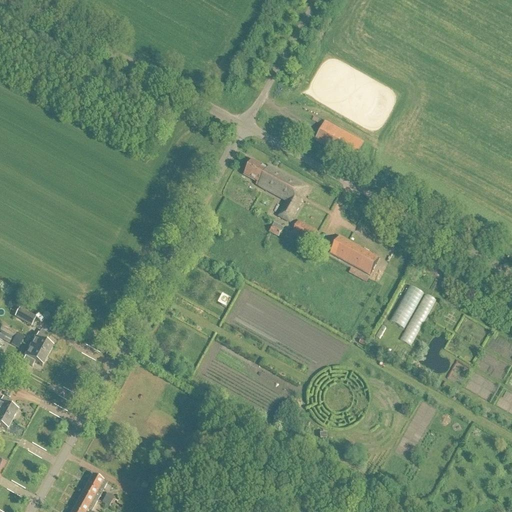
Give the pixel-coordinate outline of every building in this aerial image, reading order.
[(317,139),(357,159),(365,143),(325,123),(317,139)] [(290,224),(309,190),(269,168),(267,171),(252,162),(244,176),(258,184),(256,187),(286,203),(278,218),(290,224)] [(312,246),(319,234),(298,222),(291,234),(312,246)] [(270,234),(279,239),(284,229),(274,224),(270,234)] [(380,260),(339,238),(330,256),(370,278),(380,260)] [(416,346),(437,298),(409,286),(393,322),(407,328),(402,340),(416,346)] [(35,319),(19,310),(15,318),(31,327),(35,319)] [(30,349),(47,358),(52,349),(45,345),(47,341),(44,339),(46,335),(41,332),(39,336),(38,336),(35,340),(35,339),(30,349)] [(24,339),(17,335),(14,340),(21,344),(24,339)] [(9,345),(12,339),(6,336),(3,342),(9,345)] [(18,350),(21,344),(14,340),(11,346),(18,350)] [(41,368),(47,358),(30,349),(24,358),(21,357),(19,361),(32,368),(34,364),(41,368)] [(0,372),(4,375),(14,358),(5,352),(0,360),(0,372)] [(0,415),(12,422),(18,412),(10,408),(12,404),(0,397),(0,415)] [(0,428),(6,432),(12,422),(0,415),(0,428)] [(82,493),(97,502),(104,490),(107,484),(92,476),(88,484),(82,493)] [(91,511),(97,502),(82,493),(78,502),(73,511),(75,511),(91,511)] [(156,504),(149,500),(135,493),(131,500),(152,511),(156,504)] [(111,503),(105,499),(101,504),(108,508),(111,503)]
